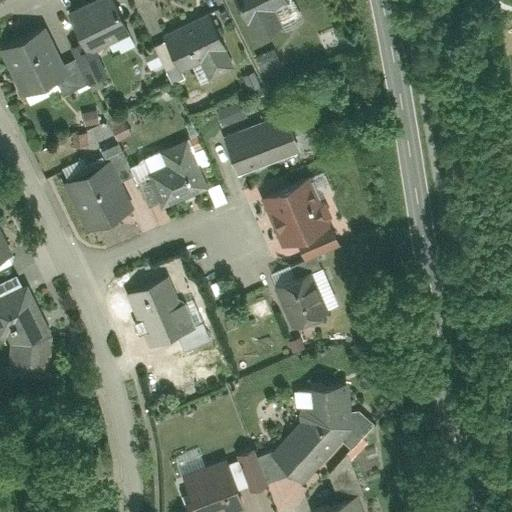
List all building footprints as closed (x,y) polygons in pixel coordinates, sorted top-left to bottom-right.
[(82,36),(88,47),(96,43),(130,27),(117,0),(80,0),(68,6),(82,36)] [(238,0),(254,32),(283,18),(275,3),(281,0),(238,0)] [(209,7),(163,29),(166,36),(181,66),(201,56),(209,73),(235,61),(209,7)] [(0,42),(0,44),(22,90),(55,74),(69,67),(65,59),(47,21),(0,42)] [(77,53),(89,78),(108,68),(96,43),(88,47),(82,36),(71,41),(77,53)] [(181,66),(166,36),(155,41),(173,79),(184,74),(181,66)] [(276,43),(258,52),(265,67),(284,58),(276,43)] [(77,53),(65,59),(69,67),(55,74),(63,90),(89,78),(77,53)] [(87,121),(100,119),(99,106),(85,108),(87,121)] [(224,129),(239,169),(301,145),(286,106),(224,129)] [(110,116),(119,134),(132,127),(124,109),(110,116)] [(146,168),(160,203),(210,183),(190,133),(160,145),(166,160),(146,168)] [(111,155),(121,177),(135,170),(120,139),(106,145),(111,155)] [(88,227),(135,204),(121,177),(111,155),(64,178),(88,227)] [(261,192),(282,241),(297,235),(332,219),(311,171),(261,192)] [(341,240),(332,219),(297,235),(306,256),(341,240)] [(0,253),(12,248),(0,221),(0,253)] [(275,280),(293,320),(329,305),(311,264),(275,280)] [(0,278),(0,292),(23,281),(18,270),(0,278)] [(128,289),(151,340),(181,327),(192,323),(183,302),(169,271),(128,289)] [(23,281),(0,292),(0,333),(7,330),(11,339),(9,369),(52,373),(53,328),(30,278),(23,281)] [(192,323),(181,327),(188,344),(212,334),(195,296),(183,302),(192,323)] [(307,343),(302,332),(291,337),(296,348),(307,343)] [(291,465),(303,477),(343,434),(353,423),(351,405),(349,378),(301,381),(303,400),(301,403),(300,408),(301,415),(271,447),(291,465)] [(353,423),(343,434),(352,442),(374,418),(359,403),(351,405),(353,423)] [(269,478),(268,475),(259,451),(255,442),(236,449),(251,485),(269,478)] [(330,467),(340,495),(357,489),(364,487),(350,446),(330,467)] [(291,465),(271,447),(259,451),(268,475),(291,465)] [(221,511),(247,502),(227,452),(182,470),(199,511),(221,511)] [(313,505),(315,511),(365,511),(357,489),(340,495),(313,505)]
